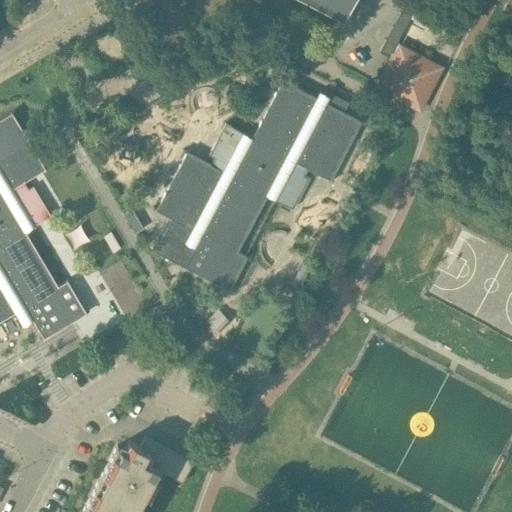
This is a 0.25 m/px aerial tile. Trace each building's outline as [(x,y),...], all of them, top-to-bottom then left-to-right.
[(309,0),(342,17),(350,0),(309,0)] [(416,3),(410,0),(404,0),(385,39),(395,44),(409,16),(416,4),(416,3)] [(506,10),(511,13),(511,10),(511,0),(506,0),(502,8),(506,10)] [(418,21),(425,8),(416,4),(409,16),(418,21)] [(395,44),(385,39),(378,51),(388,56),(395,44)] [(396,48),(379,82),(380,90),(414,107),(422,104),(439,71),(438,63),(404,46),(396,48)] [(152,248),(152,249),(153,249),(184,266),(231,290),(249,256),(236,249),(265,193),(292,207),(308,176),(303,174),(307,166),(332,180),(362,122),(363,121),(341,110),(346,101),(331,93),(330,95),(319,89),(315,96),(279,78),(275,86),(274,87),(273,87),(272,88),(271,88),(270,89),(269,90),(269,91),(268,92),(268,93),(268,94),(268,96),(268,97),(269,98),(260,115),(259,115),(258,116),(257,116),(256,117),(255,118),(254,119),(254,120),(253,121),(253,122),(253,123),(253,124),(253,125),(253,126),(254,127),(249,135),(225,122),(209,153),(214,155),(210,163),(182,150),(179,157),(177,157),(176,158),(175,158),(174,159),(173,160),(173,161),(172,162),(172,163),(171,164),(171,165),(171,167),(171,168),(172,169),(163,186),(162,186),(161,187),(160,187),(159,188),(158,189),(157,190),(157,191),(156,192),(156,193),(156,194),(156,195),(156,196),(157,198),(153,206),(171,216),(152,248)] [(0,319),(15,311),(22,324),(32,318),(43,337),(70,321),(86,312),(67,280),(66,279),(60,283),(57,285),(24,230),(27,228),(33,225),(50,214),(32,185),(28,188),(23,180),(44,168),(44,167),(11,112),(10,111),(0,117),(0,319)] [(141,229),(143,227),(131,207),(128,208),(123,211),(135,232),(141,229)] [(110,230),(104,234),(113,250),(120,246),(110,230)] [(301,284),(309,267),(302,263),(293,280),(301,284)] [(182,481),(193,460),(144,435),(141,441),(139,444),(129,439),(128,441),(124,448),(116,444),(80,511),(137,511),(160,470),(182,481)]
